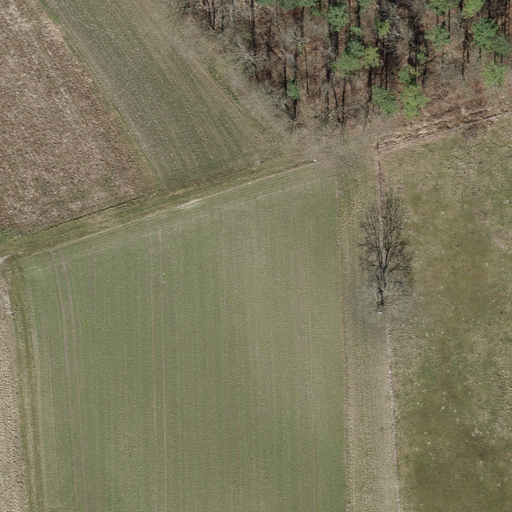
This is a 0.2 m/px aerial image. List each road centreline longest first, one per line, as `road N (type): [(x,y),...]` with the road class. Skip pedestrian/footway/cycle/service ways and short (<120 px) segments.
road 1 (track): [(0,256),(304,162),(511,111)]
road 2 (track): [(0,233),(11,253),(29,511)]
